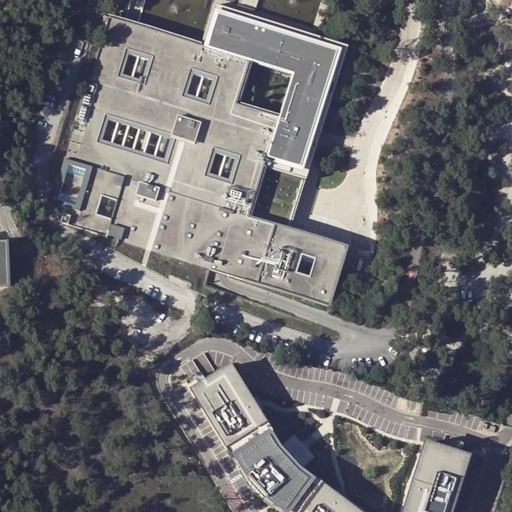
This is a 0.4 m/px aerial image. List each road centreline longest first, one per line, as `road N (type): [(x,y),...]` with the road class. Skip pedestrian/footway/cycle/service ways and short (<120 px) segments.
road 1 (unknown): [(53,226),(327,349),(384,344),(413,265),(456,0)]
road 2 (unknown): [(511,390),(464,402),(443,376),(436,319),(448,279),(508,221),(511,125)]
